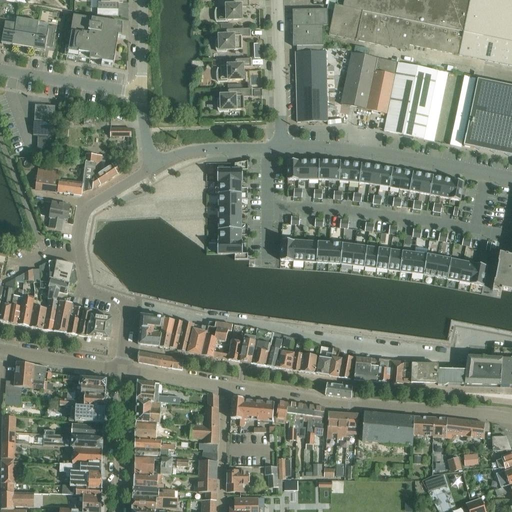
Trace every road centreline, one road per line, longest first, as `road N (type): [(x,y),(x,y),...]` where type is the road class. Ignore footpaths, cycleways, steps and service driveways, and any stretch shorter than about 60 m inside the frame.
road 1 (residential): [(124,347),(511,402)]
road 2 (secondary): [(511,419),(224,387)]
road 3 (residential): [(124,347),(124,307),(86,287),(78,237),(88,207),(154,166)]
road 4 (residential): [(280,147),(362,150),(511,177)]
road 5 (residential): [(280,147),(276,0)]
road 6 (residential): [(140,94),(0,70)]
road 7 (residential): [(116,511),(123,371)]
road 8 (residential): [(154,166),(191,150),(280,147)]
road 9 (residential): [(0,326),(124,347)]
road 10 (secondary): [(0,350),(123,371)]
road 11 (residential): [(224,387),(222,511)]
